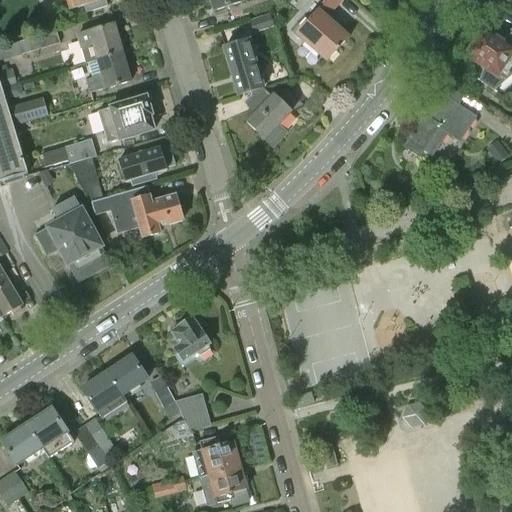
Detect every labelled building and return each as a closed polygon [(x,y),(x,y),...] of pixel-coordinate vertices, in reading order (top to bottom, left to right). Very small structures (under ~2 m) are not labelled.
[(65,0),(68,11),(84,6),(86,14),(107,8),(105,0),(65,0)] [(243,0),(209,0),(214,13),(244,3),(243,0)] [(327,0),(327,1),(296,36),(308,47),(327,64),(349,39),(327,19),(343,0),(327,0)] [(249,22),(253,34),(273,28),(269,16),(249,22)] [(86,65),(89,64),(122,54),(121,51),(123,49),(121,42),(118,41),(114,26),(78,37),(86,65)] [(483,30),(466,56),(485,69),(477,81),(499,95),(511,83),(511,29),(510,32),(502,43),(483,30)] [(0,49),(0,62),(60,45),(56,33),(0,49)] [(238,97),(249,94),(263,89),(248,42),(225,49),(229,60),(228,61),(238,97)] [(122,54),(89,64),(94,80),(86,83),(90,95),(106,90),(131,83),(122,54)] [(10,70),(0,72),(0,82),(2,89),(15,86),(10,70)] [(0,182),(27,174),(5,100),(2,89),(0,82),(0,182)] [(15,86),(2,89),(5,100),(20,96),(17,85),(15,86)] [(440,95),(404,148),(419,159),(424,152),(432,158),(447,136),(459,144),(476,119),(458,107),(463,99),(448,88),(443,97),(440,95)] [(263,89),(249,94),(251,97),(245,103),(249,106),(248,108),(255,115),(246,123),(272,149),(289,132),(282,124),(291,114),(273,97),(272,98),(263,90),(264,90),(263,89)] [(150,118),(152,117),(147,99),(100,112),(109,145),(154,132),(150,118)] [(12,109),(17,126),(48,117),(43,100),(12,109)] [(90,141),(41,156),(45,169),(67,162),(68,166),(91,159),(95,158),(90,141)] [(497,142),(486,151),(498,165),(508,156),(497,142)] [(120,162),(126,184),(166,172),(166,170),(175,167),(170,149),(160,152),(160,150),(137,157),(120,162)] [(91,159),(68,166),(88,206),(104,201),(91,159)] [(102,202),(88,206),(95,218),(112,213),(119,237),(140,230),(142,240),(161,235),(159,229),(182,222),(174,196),(151,203),(147,188),(102,202)] [(37,237),(49,259),(60,253),(64,260),(68,267),(69,266),(79,284),(110,267),(101,249),(102,249),(96,239),(87,220),(86,220),(75,201),(55,212),(61,223),(37,237)] [(0,312),(4,319),(12,314),(13,317),(22,312),(20,309),(23,308),(10,286),(0,270),(0,312)] [(488,325),(486,317),(483,318),(480,319),(477,321),(476,321),(476,322),(476,323),(476,324),(476,325),(477,325),(478,326),(482,326),(485,325),(488,325)] [(192,320),(171,334),(179,347),(175,350),(184,364),(196,356),(199,358),(209,351),(208,347),(209,346),(198,329),(201,326),(196,319),(193,322),(192,320)] [(132,358),(107,375),(122,398),(147,381),(132,358)] [(122,398),(107,375),(82,391),(101,421),(127,404),(122,398)] [(150,385),(177,425),(184,419),(177,404),(160,378),(150,385)] [(511,386),(496,390),(499,403),(511,399),(511,386)] [(309,394),(292,399),(295,410),(312,404),(309,394)] [(177,404),(184,419),(192,435),(211,430),(202,398),(177,404)] [(424,401),(404,406),(410,427),(429,422),(424,401)] [(26,427),(41,450),(48,460),(73,444),(52,411),(26,427)] [(184,419),(177,425),(160,435),(165,455),(195,447),(192,435),(184,419)] [(94,422),(84,428),(97,447),(107,440),(94,422)] [(41,450),(26,427),(1,444),(16,466),(41,450)] [(97,447),(84,428),(75,435),(87,453),(97,447)] [(192,457),(198,480),(239,470),(233,446),(224,448),(222,440),(199,446),(202,454),(192,457)] [(321,449),(326,470),(337,467),(331,447),(321,449)] [(418,511),(407,464),(357,476),(366,511),(418,511)] [(239,470),(198,480),(205,509),(215,506),(215,507),(229,503),(231,510),(247,506),(244,493),(245,493),(239,470)] [(12,473),(3,479),(16,499),(25,493),(12,473)] [(183,477),(172,480),(173,483),(174,487),(185,484),(183,477)] [(16,499),(3,479),(0,481),(0,495),(7,505),(16,499)] [(173,483),(163,486),(166,497),(187,491),(185,484),(174,487),(173,483)]
